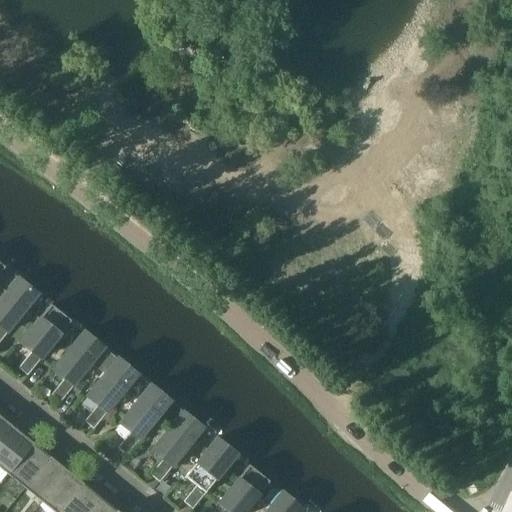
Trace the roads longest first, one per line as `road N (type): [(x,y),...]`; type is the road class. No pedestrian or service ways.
road 1 (unclassified): [(444,511),(224,309),(0,128)]
road 2 (residential): [(0,383),(159,511)]
